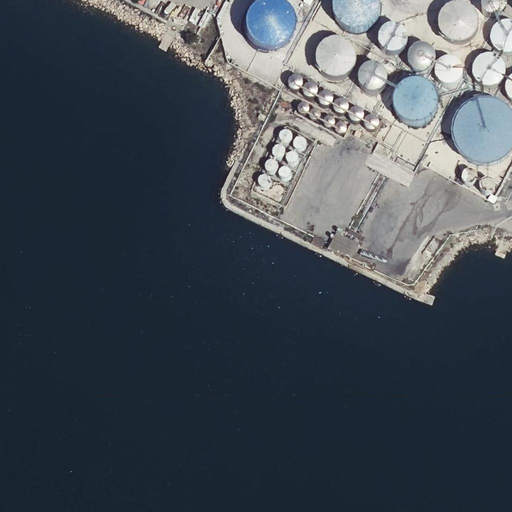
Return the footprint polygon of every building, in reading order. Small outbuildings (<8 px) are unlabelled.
[(288,42),(293,36),(295,32),(297,25),(296,18),(293,11),(289,5),(284,1),(281,0),(260,0),(258,1),(252,6),(248,12),(246,18),(245,26),(247,33),(250,39),(255,44),(262,47),(269,49),(276,49),(283,46),(288,42)] [(369,26),(374,23),(379,18),(382,11),(383,3),(381,0),(338,0),(338,2),(338,8),(339,13),(342,19),(346,23),(351,26),(357,28),(363,28),(369,26)] [(486,11),(488,13),(491,15),(494,15),(497,15),(499,13),(501,11),(502,8),(502,6),(502,3),(500,1),(499,0),(487,0),(486,2),(485,5),(485,8),(486,11)] [(442,15),(440,21),(440,24),(440,30),(443,36),(447,41),(453,44),(459,46),(466,45),(473,42),(478,38),(481,32),(482,26),(482,19),(479,13),(475,8),(469,5),(463,3),(457,4),(451,6),(445,10),(442,15)] [(496,28),(493,34),(493,35),(493,41),(495,46),(498,51),(503,54),(509,55),(511,55),(511,21),(505,22),(500,24),(496,28)] [(400,53),(404,52),(408,48),(410,44),(411,39),(410,35),(407,31),(404,28),(399,26),(394,26),(390,28),(386,31),(384,35),(383,39),(383,44),(385,47),(388,51),(392,53),(396,54),(400,53)] [(355,74),(358,69),(359,68),(360,62),(360,56),(358,50),(354,45),(349,41),(342,39),(336,39),(330,41),(325,45),(321,50),(319,56),(320,63),(322,69),(326,74),(331,78),(337,80),(343,80),(350,78),(355,74)] [(426,72),(431,71),(435,68),(437,65),(438,60),(438,56),(437,52),(434,48),(430,46),(426,45),(422,45),(418,47),(414,50),(412,54),(411,58),(412,63),(414,67),(417,70),(422,72),(426,72)] [(478,61),(475,66),(475,69),(475,75),(477,81),(481,85),(486,88),(492,89),(497,88),(502,85),(506,81),(508,76),(509,70),(507,64),(504,59),(499,56),(494,54),(488,54),(483,57),(478,61)] [(439,72),(440,76),(442,80),(445,83),(449,85),(454,85),(458,84),(462,82),(465,78),(466,74),(466,70),(465,65),(462,62),(458,59),(454,58),(449,59),(445,60),(442,63),(440,67),(439,72)] [(362,84),(364,88),(368,91),(372,93),(377,93),(382,92),(386,89),(389,85),(391,80),(390,75),(388,70),(385,67),(380,64),(375,64),(370,65),(366,67),(363,70),(362,75),(361,79),(362,84)] [(299,78),(297,77),(295,78),(293,79),(292,80),(291,82),(291,84),(291,86),(292,88),(294,90),(296,90),(298,90),(300,90),(302,88),(303,86),(304,84),(304,82),(303,80),(301,79),(299,78)] [(435,121),(439,115),(442,110),(443,103),(442,96),(439,90),(434,85),(428,82),(425,81),(419,80),(412,81),(406,85),(401,89),(398,95),(397,102),(397,109),(400,115),(404,120),(410,124),(416,126),(423,126),(429,124),(435,121)] [(314,85),(312,84),(310,85),(308,86),(307,87),(306,89),(306,91),(306,93),(307,95),(309,97),(311,97),(313,97),(315,97),(317,95),(318,93),(319,91),(318,89),(318,87),(316,86),(314,85)] [(331,94),(329,93),(327,94),(325,95),(323,96),(322,98),(322,100),(322,102),(324,104),(325,105),(327,106),(330,106),(332,105),(333,104),(335,102),(335,100),(335,98),(334,96),(333,95),(331,94)] [(511,157),(511,107),(504,102),(496,100),(488,99),(480,100),(473,104),(466,108),(461,115),(458,122),(456,130),(456,138),(459,146),(463,153),(469,159),(476,163),(484,166),(492,166),(500,164),(507,161),(511,157)] [(346,101),(344,101),(341,101),(340,102),(338,104),(337,106),(337,108),(337,110),(339,112),(340,113),(342,114),(345,114),(347,113),(348,112),(349,110),(350,108),(350,106),(349,104),(347,102),(346,101)] [(307,105),(305,104),(303,105),(301,106),(299,107),(298,109),(298,111),(299,113),(300,115),(301,116),(304,117),(306,117),(308,116),(310,115),(311,113),(311,111),(311,109),(310,107),(309,106),(307,105)] [(361,109),(358,109),(356,109),(355,110),(353,111),(352,113),(352,115),(352,118),(353,119),(355,121),(357,122),(359,122),(362,121),(363,119),(364,118),(365,116),(365,114),(364,112),(362,110),(361,109)] [(319,110),(317,110),(315,110),(313,111),(312,112),(311,114),(310,116),(311,118),(312,120),(314,122),(316,122),(318,122),(320,122),(322,120),(323,118),(323,116),(323,114),(322,112),(321,111),(319,110)] [(333,118),(331,117),(329,117),(327,118),(326,120),(325,122),(325,124),(325,126),(326,128),(328,129),(330,130),(332,130),(334,129),(336,128),(337,126),(338,124),(337,122),(336,120),(335,119),(333,118)] [(378,117),(375,117),(373,117),(371,118),(370,120),(369,122),(369,124),(369,126),(370,128),(372,129),(374,130),(376,130),(379,129),(380,128),(381,126),(382,124),(382,122),(381,120),(379,118),(378,117)] [(345,124),(343,124),(341,124),(339,125),(338,127),(337,128),(337,130),(337,133),(338,135),(340,136),(342,137),(344,137),(346,136),(348,135),(349,133),(350,131),(349,129),(349,127),(347,125),(345,124)] [(290,131),(288,131),(285,131),(283,132),(282,134),(281,136),(281,138),(281,140),(282,142),(284,144),(286,145),(288,145),(290,144),(292,143),(294,141),(294,139),(294,137),(294,134),(292,133),(290,131)] [(301,139),(299,139),(297,140),(295,142),(294,144),(294,146),(295,148),(296,150),(298,151),(300,152),(302,152),(304,151),(306,150),(307,148),(307,146),(307,144),(306,142),(305,140),(303,139),(301,139)] [(280,146),(278,146),(276,147),(274,148),(273,150),(273,152),(274,155),(275,157),(276,158),(279,159),(281,159),(283,158),(285,157),(286,155),(287,153),(287,151),(286,149),(284,147),(282,146),(280,146)] [(293,154),(291,154),(289,155),(288,157),(287,159),(287,161),(287,163),(288,165),(290,166),(292,167),(294,167),(296,166),(298,165),(299,163),(300,161),(299,159),(299,157),(297,155),(295,154),(293,154)] [(275,162),(273,161),(271,162),(269,163),(267,164),(266,166),(266,168),(267,170),(268,172),(269,174),(272,174),(274,174),(276,173),(278,172),(279,170),(279,168),(279,166),(278,164),(277,163),(275,162)] [(285,168),(283,169),(281,170),(280,172),(279,174),(279,176),(280,178),(281,180),(283,181),(286,182),(288,182),(290,181),(291,179),(292,177),(293,175),(292,173),(291,171),(289,169),(287,169),(285,168)] [(473,172),(471,171),(469,171),(467,172),(466,174),(465,176),(464,178),(465,180),(466,182),(468,183),(470,184),(472,184),(474,183),(476,182),(477,180),(477,178),(477,176),(476,174),(475,173),(473,172)] [(268,176),(266,175),(264,176),(262,177),(261,178),(260,180),(260,182),(260,184),(261,186),(263,188),(265,188),(267,188),(269,188),(271,186),(272,184),(273,182),(272,180),(272,178),(270,177),(268,176)] [(493,182),(491,181),(489,182),(487,182),(485,184),(485,186),(484,188),(485,190),(486,192),(488,193),(490,194),(492,194),(494,193),(496,192),(497,190),(497,188),(497,186),(496,184),(495,183),(493,182)] [(282,183),(280,183),(277,183),(276,184),(274,185),(273,187),(273,189),(273,192),(275,193),(276,195),(278,196),(281,196),(283,195),(284,193),(285,192),(286,190),(286,188),(285,186),(283,184),(282,183)] [(314,206),(311,212),(331,222),(335,217),(314,206)]
